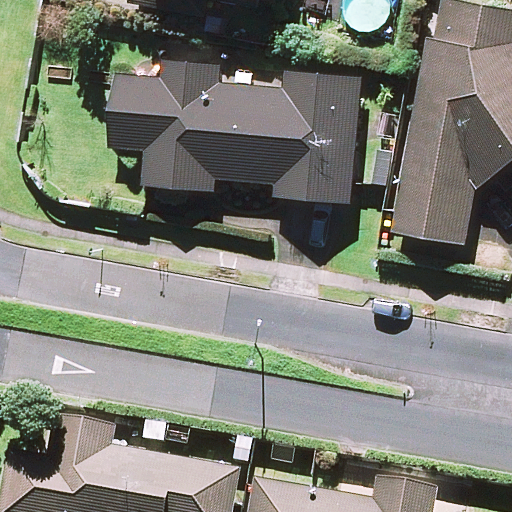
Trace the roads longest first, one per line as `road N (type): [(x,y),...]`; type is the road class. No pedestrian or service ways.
road 1 (tertiary): [(0,266),(477,348)]
road 2 (tertiary): [(464,434),(0,353)]
